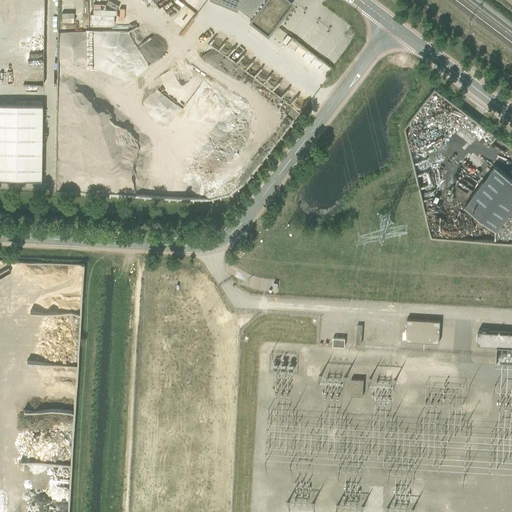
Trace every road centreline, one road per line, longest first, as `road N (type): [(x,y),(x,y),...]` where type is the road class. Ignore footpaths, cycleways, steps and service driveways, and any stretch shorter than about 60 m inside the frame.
road 1 (unclassified): [(0,237),(204,247),(224,239),(397,22)]
road 2 (tertiary): [(511,112),(397,22)]
